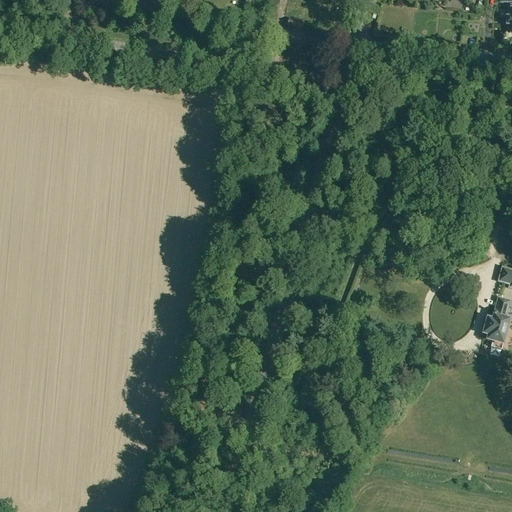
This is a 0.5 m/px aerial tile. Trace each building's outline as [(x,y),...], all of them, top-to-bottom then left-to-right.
[(110,0),(110,2),(149,10),(151,0),(110,0)] [(286,28),(302,31),(304,22),(288,19),(286,28)] [(303,37),(284,34),(282,46),(301,50),(303,37)] [(511,289),(511,272),(502,270),(499,282),(510,285),(509,288),(511,289)] [(486,341),(494,343),(493,347),(502,350),(503,346),(509,321),(506,320),(510,303),(498,300),(492,321),(487,320),(483,336),(488,337),(486,341)]
